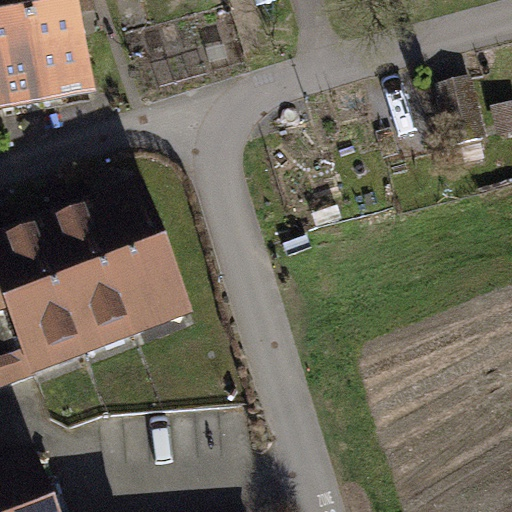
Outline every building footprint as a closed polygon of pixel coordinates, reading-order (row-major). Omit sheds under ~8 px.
[(0,0),(0,101),(44,95),(28,8),(48,4),(47,0),(0,0)] [(28,8),(44,95),(90,87),(73,0),(47,0),(48,4),(28,8)] [(469,79),(437,87),(452,146),(483,138),(469,79)] [(140,196),(91,215),(132,321),(182,302),(140,196)] [(91,215),(42,234),(83,340),(132,321),(91,215)] [(42,234),(0,249),(0,272),(34,359),(83,340),(42,234)] [(0,370),(28,359),(28,361),(34,359),(0,272),(0,370)] [(52,511),(34,464),(0,477),(0,511),(52,511)]
